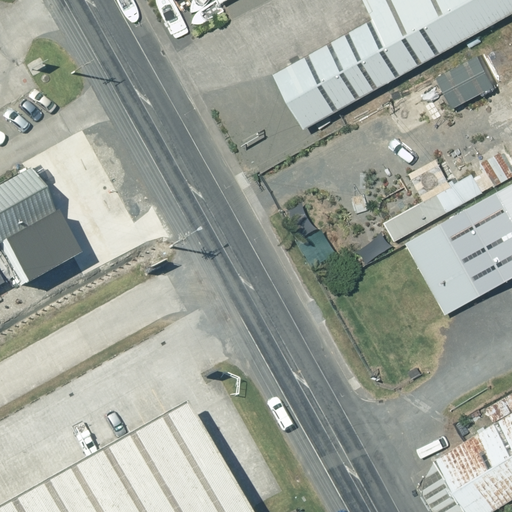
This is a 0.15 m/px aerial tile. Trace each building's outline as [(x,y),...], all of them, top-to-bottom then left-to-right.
[(511,0),(371,0),(380,15),(283,70),(313,124),(511,13),(511,0)] [(483,53),(443,75),(459,105),(500,83),(483,53)] [(511,176),(511,164),(503,149),(482,161),(497,185),(511,176)] [(27,171),(0,185),(0,241),(51,213),(27,171)] [(476,172),(389,221),(399,239),(486,191),(476,172)] [(511,184),(412,239),(451,311),(511,277),(511,184)] [(244,511),(185,409),(5,511),(244,511)] [(511,413),(443,456),(477,511),(492,511),(511,500),(511,413)]
